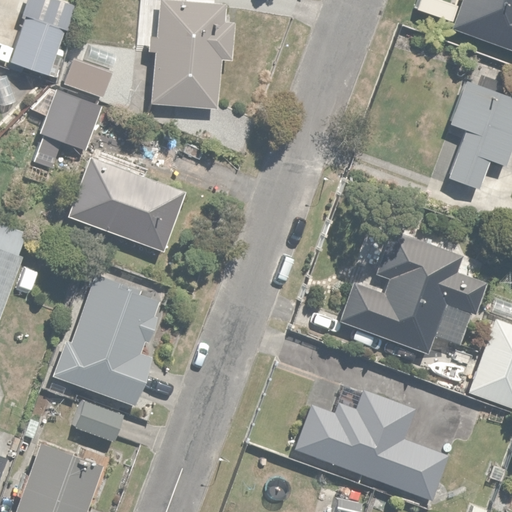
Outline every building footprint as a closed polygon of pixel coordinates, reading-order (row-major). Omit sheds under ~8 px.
[(73,3),(61,0),(25,0),(9,62),(54,74),(73,3)] [(136,0),(81,0),(78,31),(132,38),(136,0)] [(511,0),(460,0),(450,27),(511,49),(511,0)] [(233,6),(153,1),(147,103),(215,107),(218,61),(230,61),(233,6)] [(108,71),(65,60),(59,86),(101,97),(108,71)] [(511,142),(511,101),(461,83),(447,126),(461,131),(445,175),(493,193),(511,142)] [(99,107),(42,91),(25,111),(43,116),(30,163),(51,169),(59,144),(86,152),(99,107)] [(183,192),(88,157),(66,216),(162,251),(183,192)] [(26,229),(0,221),(0,319),(1,319),(22,252),(19,251),(26,229)] [(458,256),(395,232),(380,270),(400,278),(393,299),(352,284),(339,319),(428,352),(446,304),(472,313),(483,282),(453,271),(458,256)] [(158,298),(92,274),(68,340),(63,338),(50,375),(133,405),(152,352),(140,347),(143,339),(147,341),(156,315),(153,314),(158,298)] [(511,323),(493,317),(466,391),(511,407),(511,323)] [(413,409),(362,390),(355,408),(338,402),(334,412),(308,403),(292,448),(434,499),(449,457),(402,440),(413,409)] [(121,413),(82,399),(73,424),(112,438),(121,413)] [(72,456),(36,444),(13,511),(79,511),(93,473),(69,465),(72,456)]
